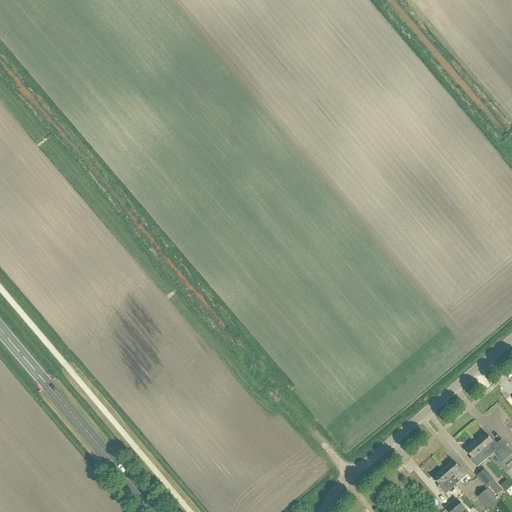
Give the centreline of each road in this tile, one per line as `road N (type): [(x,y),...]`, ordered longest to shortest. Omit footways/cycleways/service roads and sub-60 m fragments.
road 1 (unclassified): [(325,511),(348,477),(511,339)]
road 2 (primary): [(154,511),(0,330)]
